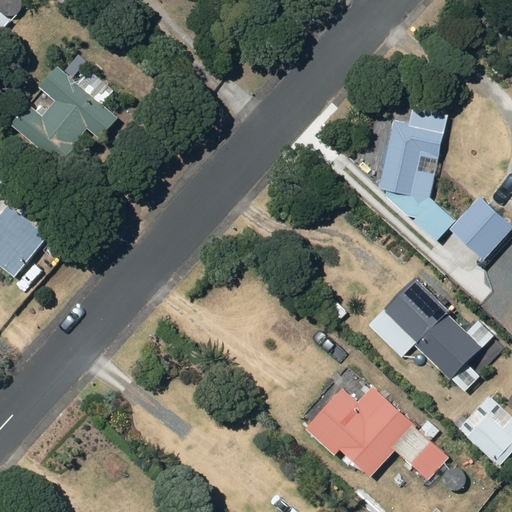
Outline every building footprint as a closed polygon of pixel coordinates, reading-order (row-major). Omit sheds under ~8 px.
[(278,14),(284,19),(289,14),(282,8),(278,14)] [(16,122),(64,162),(81,142),(80,139),(92,125),(105,136),(122,115),(61,63),(44,83),(60,98),(47,113),(33,102),(16,122)] [(432,197),(450,113),(413,105),(410,122),(395,119),(381,188),(385,189),(382,201),(403,205),(406,192),(432,197)] [(0,191),(2,193),(9,184),(0,176),(0,191)] [(498,283),(511,267),(511,221),(484,196),(447,236),(498,283)] [(0,260),(19,275),(51,233),(9,202),(0,213),(0,260)] [(420,343),(455,377),(487,345),(453,311),(456,308),(425,276),(394,308),(424,339),(420,343)] [(310,427),(337,452),(343,446),(375,475),(399,448),(432,478),(453,454),(374,384),(360,400),(346,387),(310,427)] [(470,435),(498,459),(511,443),(511,430),(490,411),(470,435)] [(423,426),(435,436),(442,428),(430,418),(423,426)] [(469,465),(468,464),(465,463),(462,462),(460,462),(457,462),(454,463),(452,464),(450,466),(448,468),(446,470),(445,472),(444,475),(444,478),(444,480),(445,483),(446,485),(448,488),(450,490),(452,491),(454,492),(457,493),(460,493),(462,493),(465,492),(468,491),(470,489),(472,488),(473,485),(474,483),(475,480),(475,477),(475,475),(474,472),(473,470),(472,467),(470,466),(469,465)]
